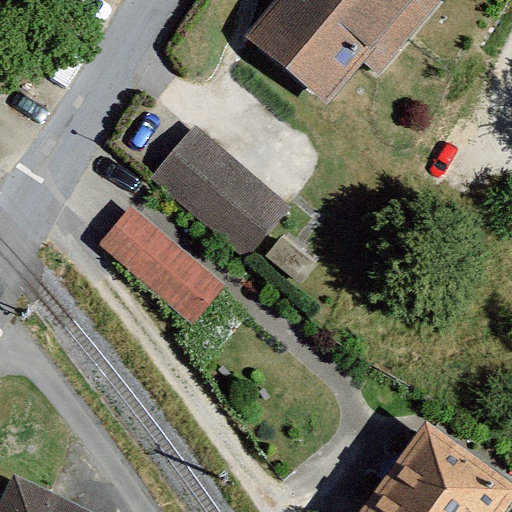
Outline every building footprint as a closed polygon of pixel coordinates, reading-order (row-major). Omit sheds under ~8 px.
[(0,0),(0,74),(5,77),(45,0),(0,0)] [(435,0),(280,0),(240,50),(333,125),(435,0)] [(201,120),(157,171),(257,257),(301,206),(201,120)] [(122,222),(100,247),(187,328),(210,304),(122,222)] [(417,437),(358,511),(496,511),(503,503),(417,437)] [(73,511),(2,480),(0,485),(0,511),(73,511)]
